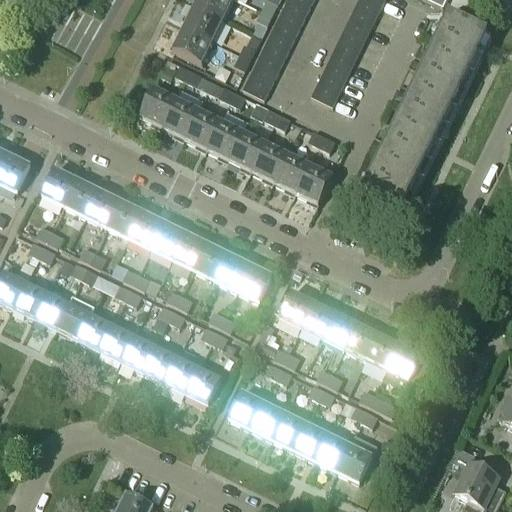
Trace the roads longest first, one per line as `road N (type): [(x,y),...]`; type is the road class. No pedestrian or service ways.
road 1 (residential): [(0,105),(414,313),(511,113)]
road 2 (residential): [(24,511),(55,450),(74,438),(95,439),(242,511)]
